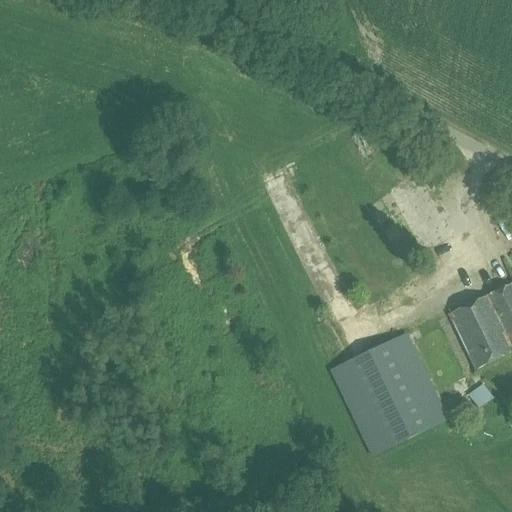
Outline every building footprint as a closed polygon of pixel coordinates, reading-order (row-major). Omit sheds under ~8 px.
[(369,137),(361,141),(372,164),(381,160),(369,137)] [(460,226),(436,193),(431,196),(411,169),(388,185),(431,246),(460,226)] [(511,284),(446,317),(472,373),(511,353),(511,284)] [(371,458),(449,420),(407,334),(330,371),(371,458)] [(493,401),(482,387),(467,398),(478,412),(493,401)]
